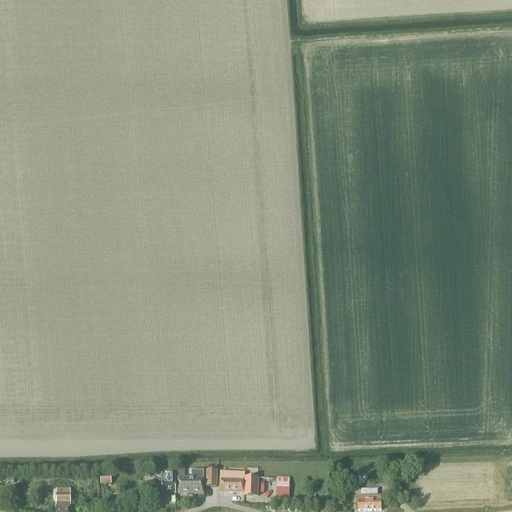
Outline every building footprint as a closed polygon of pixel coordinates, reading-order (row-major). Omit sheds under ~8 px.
[(358,478),(358,479),(371,478),(379,477),(379,476),(378,468),(357,470),(358,478)] [(341,472),(336,473),(337,478),(342,478),(346,478),(349,476),(349,471),(345,470),(341,472)] [(203,494),(203,479),(203,472),(191,471),(191,478),(178,478),(178,494),(203,494)] [(217,471),(206,471),(206,487),(217,488),(217,471)] [(175,494),(175,482),(175,474),(161,473),(161,494),(175,494)] [(257,497),(258,479),(244,479),(244,474),(220,473),(220,481),(219,481),(219,493),(244,494),(243,497),(257,497)] [(111,485),(111,476),(100,476),(100,485),(111,485)] [(275,495),(275,500),(289,500),(289,483),(276,483),(275,495)] [(56,511),(70,511),(70,490),(56,490),(56,504),(56,511)] [(358,511),(381,511),(381,498),(377,498),(377,490),(361,491),(361,498),(357,498),(358,511)] [(102,497),(103,511),(110,510),(109,497),(102,497)] [(308,507),(316,507),(316,499),(308,499),(308,507)]
